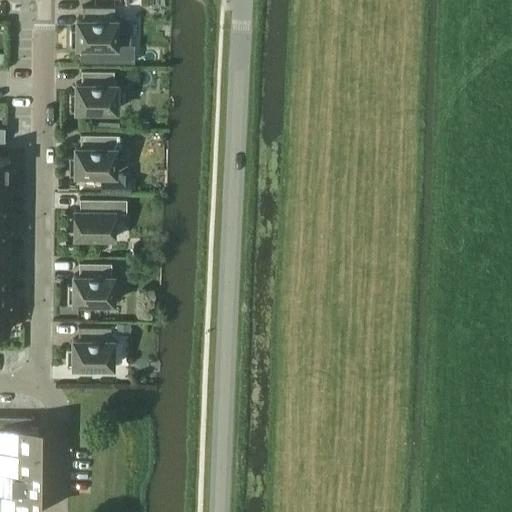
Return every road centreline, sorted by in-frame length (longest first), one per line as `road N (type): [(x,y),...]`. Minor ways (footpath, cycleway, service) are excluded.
road 1 (tertiary): [(242,0),(219,511)]
road 2 (residential): [(35,385),(42,0)]
